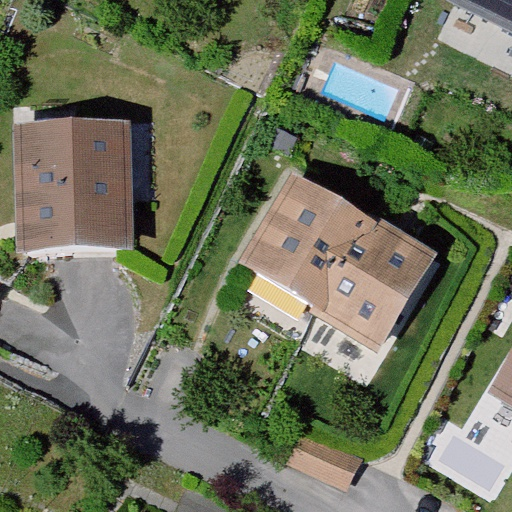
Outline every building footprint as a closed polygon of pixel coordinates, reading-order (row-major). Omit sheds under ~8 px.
[(511,0),(464,0),(511,26),(511,0)] [(133,266),(130,146),(27,147),(28,267),(80,266),(133,266)] [(444,254),(302,176),(249,273),(390,351),(444,254)] [(511,367),(491,405),(511,416),(511,367)] [(302,434),(284,467),(345,497),(362,462),(302,434)]
